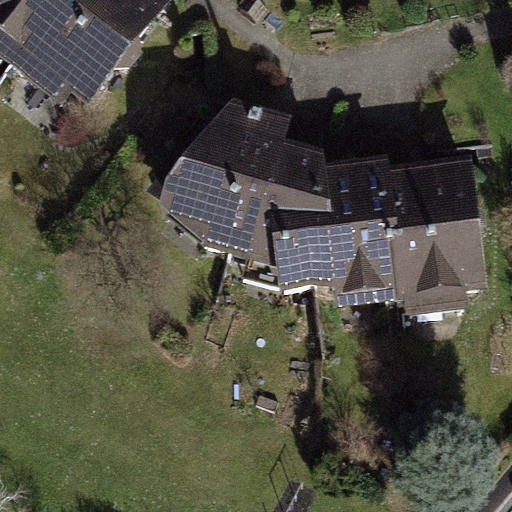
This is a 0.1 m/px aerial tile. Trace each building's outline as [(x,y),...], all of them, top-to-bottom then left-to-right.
[(0,0),(0,67),(26,87),(91,0),(0,0)] [(161,0),(91,0),(26,87),(74,125),(167,4),(161,0)] [(229,272),(274,157),(283,130),(217,108),(138,208),(191,262),(229,272)] [(274,157),(229,272),(259,281),(269,309),(317,305),(312,177),(312,159),(274,157)] [(312,177),(317,305),(319,325),(402,317),(384,180),(375,168),(312,177)] [(384,180),(402,317),(490,307),(473,169),(384,180)]
